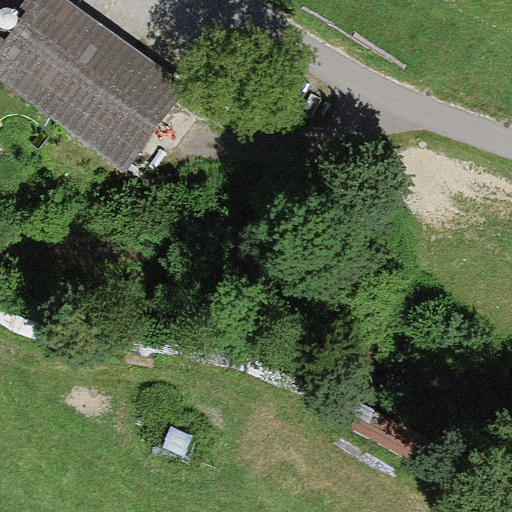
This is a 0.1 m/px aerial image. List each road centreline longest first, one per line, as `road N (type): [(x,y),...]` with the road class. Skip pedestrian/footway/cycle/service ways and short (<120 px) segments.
road 1 (track): [(358,92),(511,149)]
road 2 (residential): [(224,0),(358,92)]
